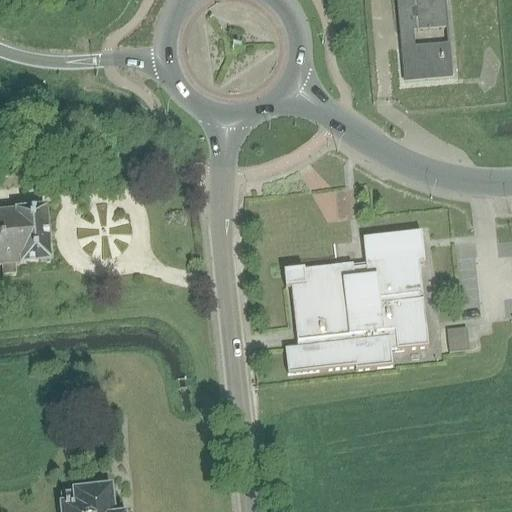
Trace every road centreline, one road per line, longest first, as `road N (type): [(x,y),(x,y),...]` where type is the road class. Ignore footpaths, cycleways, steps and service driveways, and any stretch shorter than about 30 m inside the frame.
road 1 (tertiary): [(249,511),(221,263),(227,118)]
road 2 (tertiary): [(511,184),(448,181),(402,167),(288,87)]
road 3 (motorway): [(0,40),(50,59),(166,64)]
